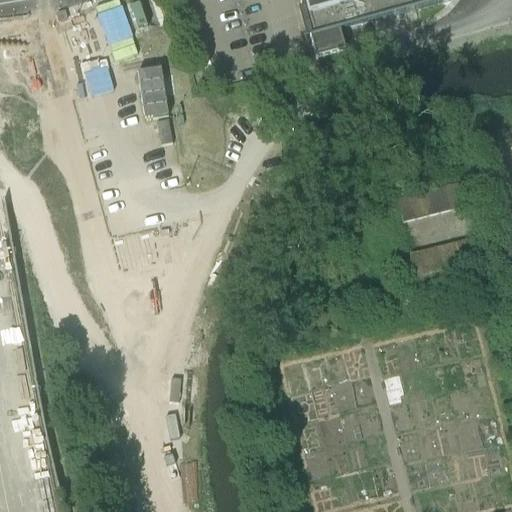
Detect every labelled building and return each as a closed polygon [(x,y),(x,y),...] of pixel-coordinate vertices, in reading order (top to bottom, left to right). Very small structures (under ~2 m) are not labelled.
[(298,0),(315,62),(345,54),(339,33),(450,3),(449,0),(298,0)] [(58,211),(92,211),(92,186),(58,186),(58,211)] [(457,187),(445,189),(451,213),(463,210),(457,187)] [(445,189),(434,192),(440,216),(451,213),(445,189)] [(434,192),(422,195),(428,219),(440,216),(434,192)] [(422,195),(411,198),(416,222),(428,219),(422,195)] [(396,202),(402,225),(416,222),(411,198),(396,202)] [(470,241),(459,244),(465,267),(476,264),(470,241)] [(459,244),(447,247),(453,270),(465,267),(459,244)] [(142,245),(127,290),(174,305),(189,260),(142,245)] [(447,247),(436,250),(442,273),(453,270),(447,247)] [(436,250),(424,253),(430,276),(442,273),(436,250)] [(424,253),(410,256),(416,280),(430,276),(424,253)]
